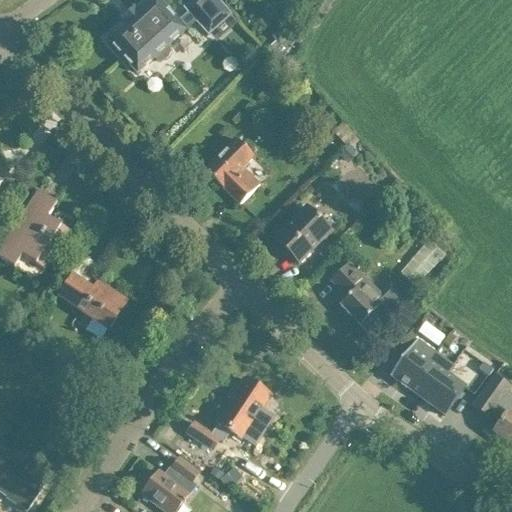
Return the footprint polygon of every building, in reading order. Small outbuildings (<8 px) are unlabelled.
[(167,47),(184,31),(156,0),(153,0),(136,15),(133,11),(123,20),(126,25),(107,41),(137,74),(154,58),(157,61),(161,63),(166,62),(169,59),(171,55),(169,50),(167,47)] [(215,0),(195,0),(186,9),(208,34),(229,15),(215,0)] [(235,140),(205,172),(240,206),(260,186),(242,169),(253,158),(235,140)] [(42,271),(68,233),(47,219),(56,205),(38,193),(20,220),(0,249),(0,260),(14,270),(22,258),(42,271)] [(306,208),(274,241),(298,265),(331,233),(306,208)] [(422,293),(453,261),(436,245),(406,278),(422,293)] [(89,261),(82,274),(99,284),(107,271),(89,261)] [(349,264),(343,270),(331,282),(347,299),(340,306),(360,327),(375,311),(385,321),(405,302),(390,287),(381,296),(367,282),(349,264)] [(72,276),(57,298),(93,321),(86,332),(100,342),(107,331),(108,332),(127,303),(103,287),(99,294),(72,276)] [(408,347),(416,338),(410,333),(402,342),(408,347)] [(456,339),(450,334),(442,344),(449,349),(456,339)] [(408,391),(435,354),(417,340),(390,377),(408,391)] [(428,400),(447,374),(453,367),(435,354),(408,391),(422,401),(424,397),(428,400)] [(493,371),(483,364),(478,371),(488,378),(493,371)] [(444,417),(466,388),(448,375),(454,367),(453,367),(447,374),(428,400),(432,403),(430,407),(444,417)] [(511,396),(507,393),(509,390),(493,379),(473,407),(489,418),(491,416),(501,423),(493,434),(511,446),(511,396)] [(211,435),(195,424),(187,435),(212,452),(219,441),(223,444),(230,433),(241,440),(250,427),(257,431),(262,431),(267,423),(266,418),(259,413),(270,397),(246,381),(237,394),(232,390),(227,397),(233,401),(217,424),(218,425),(211,435)] [(0,488),(8,494),(5,499),(24,511),(27,511),(44,488),(0,458),(0,488)] [(158,473),(141,496),(162,511),(176,511),(182,504),(184,505),(185,503),(184,502),(189,496),(196,486),(192,484),(199,475),(178,460),(171,470),(172,471),(166,479),(158,473)]
